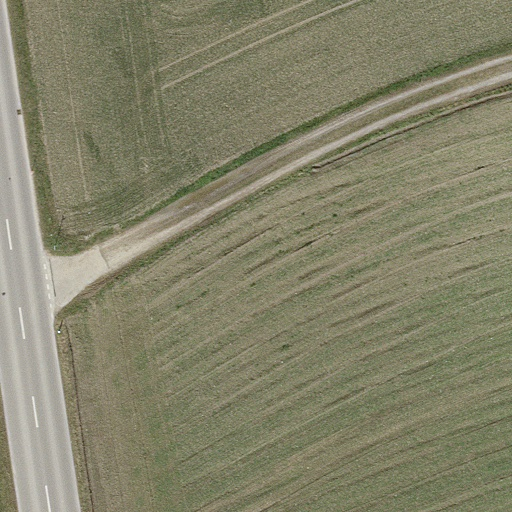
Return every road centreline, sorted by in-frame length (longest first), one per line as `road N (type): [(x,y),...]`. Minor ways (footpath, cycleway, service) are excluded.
road 1 (track): [(24,316),(364,141),(511,90)]
road 2 (tertiary): [(0,148),(53,511)]
